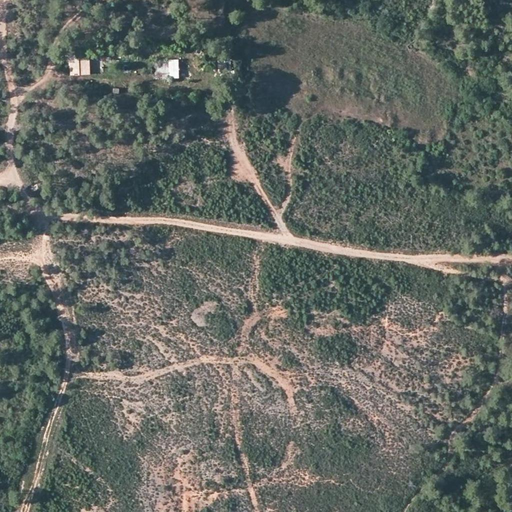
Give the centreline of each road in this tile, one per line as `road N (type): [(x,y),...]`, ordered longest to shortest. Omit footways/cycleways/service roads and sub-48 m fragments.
road 1 (track): [(31,213),(177,222),(376,257),(511,261)]
road 2 (track): [(31,213),(76,354),(23,511)]
road 3 (track): [(0,13),(18,174)]
